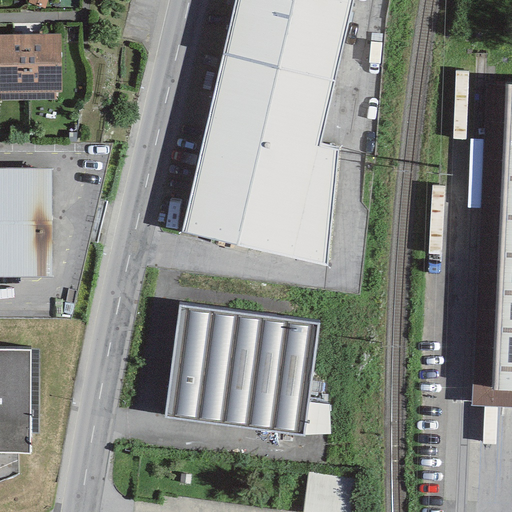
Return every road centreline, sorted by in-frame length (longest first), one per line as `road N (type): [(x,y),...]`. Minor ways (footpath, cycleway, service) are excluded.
road 1 (residential): [(188,0),(105,358),(80,511)]
road 2 (unknown): [(132,244),(304,275),(337,272),(350,227),(365,6)]
